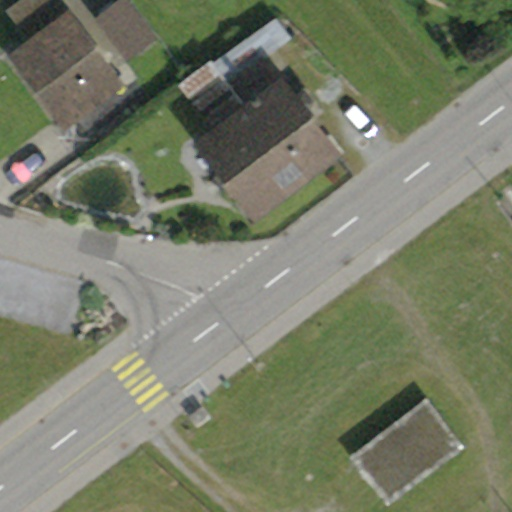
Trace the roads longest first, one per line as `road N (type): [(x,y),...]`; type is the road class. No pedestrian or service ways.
road 1 (primary): [(511,100),(229,312)]
road 2 (primary): [(229,312),(0,484)]
road 3 (residential): [(229,312),(162,282),(0,233)]
